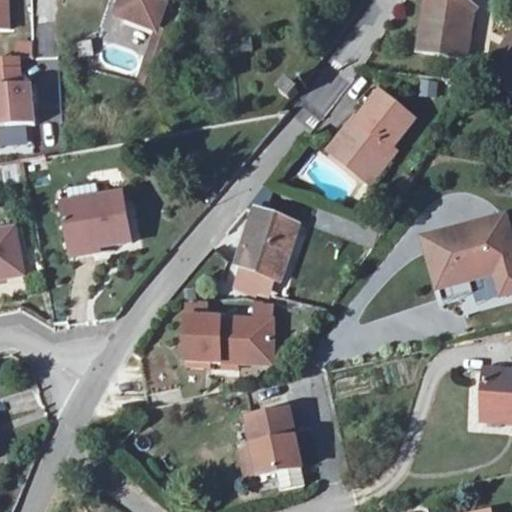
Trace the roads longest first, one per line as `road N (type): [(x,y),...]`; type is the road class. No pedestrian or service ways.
road 1 (residential): [(384,0),(329,84),(93,381)]
road 2 (residential): [(58,443),(158,511)]
